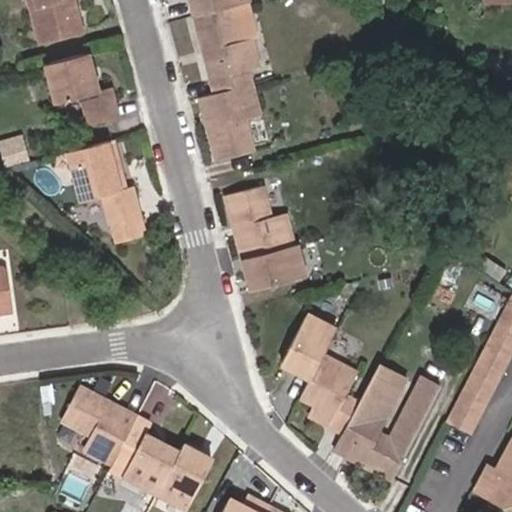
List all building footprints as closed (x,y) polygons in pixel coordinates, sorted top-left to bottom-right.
[(25,0),(37,39),(78,28),(70,0),(25,0)] [(187,0),(188,4),(211,85),(197,89),(214,150),(251,139),(242,109),(257,105),(248,76),(244,59),(258,55),(250,28),(237,30),(228,0),(187,0)] [(83,50),(42,61),(53,99),(77,93),(85,121),(115,114),(107,86),(95,89),(83,50)] [(104,190),(113,220),(125,217),(130,234),(147,230),(134,183),(120,187),(115,167),(120,166),(112,136),(66,149),(80,198),(104,190)] [(511,191),(511,155),(511,156),(497,182),(511,191)] [(262,176),(224,187),(241,252),(251,283),(302,268),(294,237),(292,237),(283,205),(270,208),(262,176)] [(0,313),(10,312),(6,273),(0,270),(0,313)] [(511,296),(508,294),(445,421),(470,433),(511,348),(511,296)] [(302,392),(315,399),(335,410),(330,419),(345,426),(337,444),(392,474),(410,437),(383,422),(389,411),(359,396),(345,388),(355,368),(322,350),(336,323),(307,308),(281,358),(311,374),(302,392)] [(133,410),(75,379),(58,411),(86,427),(79,439),(110,455),(119,437),(133,445),(121,468),(155,487),(183,503),(210,454),(182,440),(178,447),(143,428),(148,418),(133,410)] [(335,410),(315,399),(310,408),(330,419),(335,410)] [(511,511),(511,445),(505,442),(492,468),(501,472),(497,481),(488,477),(481,474),(472,493),(482,498),(478,507),(488,511),(511,511)] [(492,468),(488,477),(497,481),(501,472),(492,468)] [(467,502),(478,507),(482,498),(472,493),(467,502)] [(249,504),(230,494),(220,511),(281,511),(269,504),(253,496),(249,504)]
